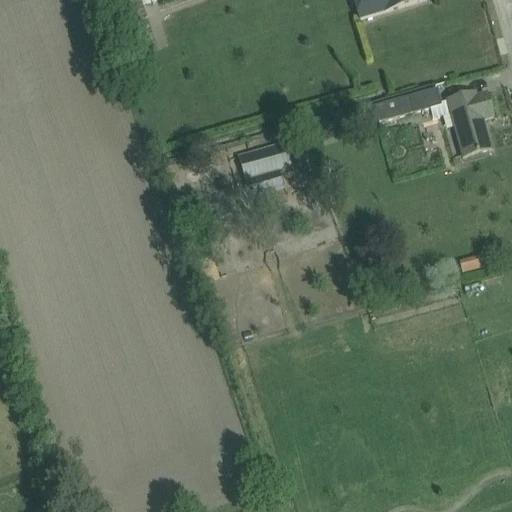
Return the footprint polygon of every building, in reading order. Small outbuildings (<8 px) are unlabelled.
[(158,54),(140,0),(109,0),(129,62),(158,54)] [(352,0),(359,22),(428,1),(427,0),(352,0)] [(406,99),(373,109),(378,126),(411,116),(430,111),(441,108),(440,105),(436,91),(406,99)] [(441,108),(430,111),(432,120),(449,116),(462,160),(472,157),(491,152),(486,132),(479,133),(477,125),(493,120),(486,95),(476,98),(475,95),(456,100),(446,103),(446,104),(440,105),(441,108)] [(272,149),(238,159),(245,183),(279,173),(272,149)] [(201,225),(196,235),(206,241),(211,231),(201,225)]
